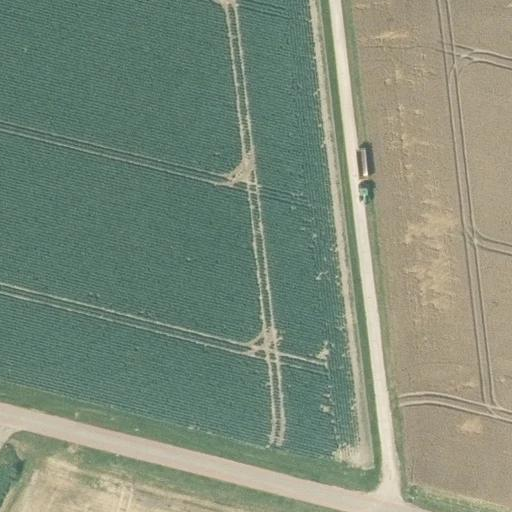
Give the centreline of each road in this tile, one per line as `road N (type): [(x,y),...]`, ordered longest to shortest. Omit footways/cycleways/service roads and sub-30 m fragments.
road 1 (track): [(393,511),(334,0)]
road 2 (unclassified): [(391,511),(0,414)]
